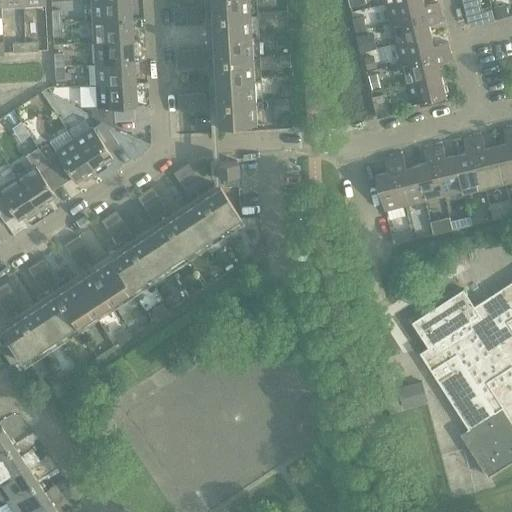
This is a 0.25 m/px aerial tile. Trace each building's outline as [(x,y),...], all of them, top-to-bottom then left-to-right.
[(130,0),(90,0),(92,21),(131,19),(130,0)] [(248,0),(208,0),(209,15),(249,12),(248,0)] [(424,0),(401,0),(387,3),(392,23),(441,11),(439,2),(425,5),(424,0)] [(480,0),(463,0),(470,26),(495,20),(492,9),(483,12),(480,0)] [(174,8),(174,17),(188,16),(187,7),(174,8)] [(201,7),(187,7),(188,16),(201,15),(201,7)] [(506,7),(493,10),(495,20),(508,17),(506,7)] [(52,11),(52,23),(61,23),(61,10),(52,11)] [(441,11),(392,23),(397,43),(433,34),(430,24),(443,21),(441,11)] [(249,12),(209,15),(211,36),(250,34),(249,12)] [(201,15),(188,16),(188,24),(202,24),(201,15)] [(188,16),(174,17),(175,25),(188,24),(188,16)] [(364,17),(354,19),(357,32),(367,29),(364,17)] [(131,19),(92,21),(93,42),(133,40),(131,19)] [(61,23),(52,23),(53,36),(62,35),(61,23)] [(369,33),(358,35),(362,51),(373,49),(369,33)] [(250,34),(211,36),(212,58),(251,56),(250,34)] [(433,34),(397,43),(401,63),(451,51),(448,42),(435,45),(433,34)] [(133,40),(93,42),(95,64),(134,62),(133,40)] [(26,51),(25,42),(13,43),(13,52),(26,51)] [(38,42),(25,42),(26,51),(38,50),(38,42)] [(176,51),(177,60),(190,59),(190,50),(176,51)] [(203,50),(190,50),(190,59),(204,58),(203,50)] [(451,51),(401,63),(406,83),(442,74),(440,64),(453,60),(451,51)] [(54,54),(55,66),(64,66),(63,53),(54,54)] [(289,55),(282,56),(282,67),(290,67),(289,55)] [(251,56),(212,58),(213,79),(253,77),(251,56)] [(373,56),(364,58),(367,70),(376,68),(373,56)] [(204,58),(190,59),(191,68),(204,67),(204,58)] [(190,59),(177,60),(177,68),(191,68),(190,59)] [(134,62),(95,64),(96,85),(135,83),(134,62)] [(64,66),(55,66),(56,79),(64,78),(64,66)] [(442,74),(406,83),(411,104),(447,95),(442,74)] [(378,75),(368,77),(371,89),(381,87),(378,75)] [(253,77),(213,79),(214,101),(254,98),(253,77)] [(135,83),(96,85),(97,107),(91,107),(92,116),(115,127),(114,107),(136,106),(135,83)] [(291,85),(282,86),(283,97),(291,96),(291,85)] [(179,94),(179,103),(193,102),(192,93),(179,94)] [(206,93),(192,93),(193,102),(206,101),(206,93)] [(254,98),(214,101),(215,124),(255,121),(254,98)] [(289,98),(279,99),(280,111),(289,110),(289,98)] [(206,101),(193,102),(193,111),(207,110),(206,101)] [(193,102),(179,103),(180,111),(193,111),(193,102)] [(389,105),(376,108),(378,118),(391,115),(389,105)] [(283,114),(278,120),(279,126),(290,126),(290,114),(283,114)] [(508,142),(497,145),(506,180),(511,178),(511,126),(505,129),(508,142)] [(93,128),(74,140),(95,172),(107,165),(105,162),(112,157),(103,143),(113,136),(108,129),(98,135),(93,128)] [(483,134),(474,136),(486,185),(506,180),(497,145),(486,147),(483,134)] [(468,152),(457,154),(466,190),(486,185),(474,136),(464,139),(468,152)] [(53,154),(46,159),(50,166),(60,160),(75,182),(82,177),(84,179),(95,172),(74,140),(53,154)] [(46,144),(39,149),(46,159),(53,154),(46,144)] [(443,144),(434,146),(446,195),(466,190),(457,154),(447,157),(443,144)] [(428,162),(418,164),(426,200),(446,195),(434,146),(425,148),(428,162)] [(404,153),(394,156),(407,205),(426,200),(418,164),(407,167),(404,153)] [(407,205),(394,156),(385,158),(388,171),(377,174),(386,210),(407,205)] [(46,159),(17,178),(38,210),(49,202),(47,200),(55,195),(41,173),(50,166),(46,159)] [(237,161),(212,162),(210,162),(211,175),(238,173),(237,161)] [(188,163),(181,168),(188,179),(196,175),(188,163)] [(188,179),(181,168),(174,173),(181,184),(188,179)] [(196,175),(188,179),(196,191),(203,186),(196,175)] [(237,175),(223,176),(224,186),(237,186),(237,175)] [(38,210),(17,178),(0,188),(0,214),(4,221),(14,214),(17,219),(25,214),(26,217),(38,210)] [(188,179),(181,184),(189,196),(196,191),(188,179)] [(239,215),(219,185),(200,197),(220,227),(239,215)] [(152,187),(145,192),(152,203),(159,199),(152,187)] [(152,203),(145,192),(138,196),(145,208),(152,203)] [(220,227),(200,197),(182,209),(202,239),(220,227)] [(159,199),(152,203),(159,214),(167,210),(159,199)] [(152,203),(145,208),(152,219),(159,214),(152,203)] [(202,239),(182,209),(164,221),(184,251),(202,239)] [(116,211),(109,215),(116,227),(123,222),(116,211)] [(116,227),(109,215),(102,220),(109,231),(116,227)] [(450,216),(432,221),(435,234),(453,229),(451,220),(450,216)] [(184,251),(164,221),(146,233),(166,263),(184,251)] [(123,222),(116,227),(124,238),(131,233),(123,222)] [(116,227),(109,231),(116,243),(124,238),(116,227)] [(411,229),(392,234),(394,244),(413,239),(411,229)] [(166,263),(146,233),(128,245),(148,275),(166,263)] [(79,235),(72,240),(79,251),(86,246),(79,235)] [(79,251),(72,240),(64,244),(72,256),(79,251)] [(148,275),(128,245),(110,257),(129,287),(148,275)] [(86,246),(79,251),(86,262),(94,258),(86,246)] [(79,251),(72,256),(79,267),(86,262),(79,251)] [(129,287),(110,257),(91,269),(111,299),(129,287)] [(43,259),(36,263),(43,275),(50,270),(43,259)] [(43,275),(36,263),(28,268),(36,279),(43,275)] [(111,299),(91,269),(73,281),(93,311),(111,299)] [(50,270),(43,275),(50,286),(58,281),(50,270)] [(43,275),(36,279),(43,291),(50,286),(43,275)] [(93,311),(73,281),(55,293),(75,323),(93,311)] [(429,347),(427,349),(421,352),(470,428),(462,433),(489,476),(511,461),(511,281),(476,305),(465,288),(413,321),(429,347)] [(7,282),(0,286),(0,287),(7,298),(14,294),(7,282)] [(75,323),(55,293),(37,304),(56,334),(75,323)] [(14,294),(7,298),(14,310),(21,305),(14,294)] [(7,298),(0,302),(0,303),(7,314),(14,310),(7,298)] [(163,302),(153,309),(158,315),(160,319),(170,312),(168,309),(163,302)] [(56,334),(37,304),(19,316),(38,346),(56,334)] [(0,328),(0,350),(1,351),(10,345),(19,359),(38,346),(19,316),(0,328)] [(125,327),(114,334),(119,341),(120,343),(131,336),(129,334),(125,327)] [(421,381),(398,387),(403,407),(427,401),(421,381)] [(0,426),(0,453),(14,444),(1,426),(0,426)] [(14,444),(0,453),(0,479),(37,455),(32,449),(21,456),(14,444)] [(37,455),(0,479),(0,489),(7,500),(37,480),(30,469),(41,462),(37,455)] [(37,480),(7,500),(14,511),(28,511),(60,491),(56,485),(45,492),(37,480)] [(64,480),(56,485),(60,491),(68,486),(64,480)] [(68,486),(60,491),(65,498),(72,493),(68,486)] [(60,491),(28,511),(58,511),(54,505),(65,498),(60,491)]
